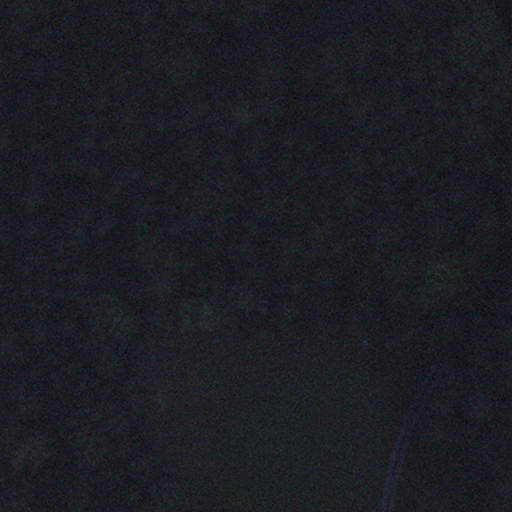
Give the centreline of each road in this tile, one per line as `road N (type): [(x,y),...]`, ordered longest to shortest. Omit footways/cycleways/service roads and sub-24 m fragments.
road 1 (track): [(0,95),(25,67),(68,45),(205,56),(378,0)]
road 2 (track): [(511,263),(451,341),(411,413),(388,511)]
